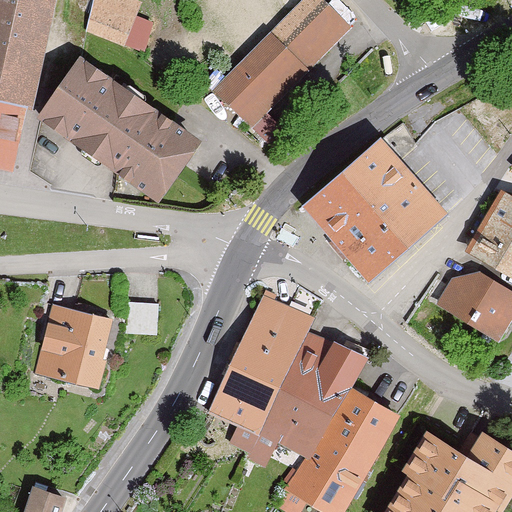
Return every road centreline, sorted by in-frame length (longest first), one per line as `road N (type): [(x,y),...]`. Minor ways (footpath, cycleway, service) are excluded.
road 1 (secondary): [(511,36),(319,164),(281,197),(244,252)]
road 2 (residential): [(244,252),(337,292),(425,369),(511,407)]
road 3 (secondary): [(244,252),(174,410),(101,511)]
road 4 (residential): [(0,201),(169,224),(244,252)]
road 5 (residential): [(0,268),(244,252)]
